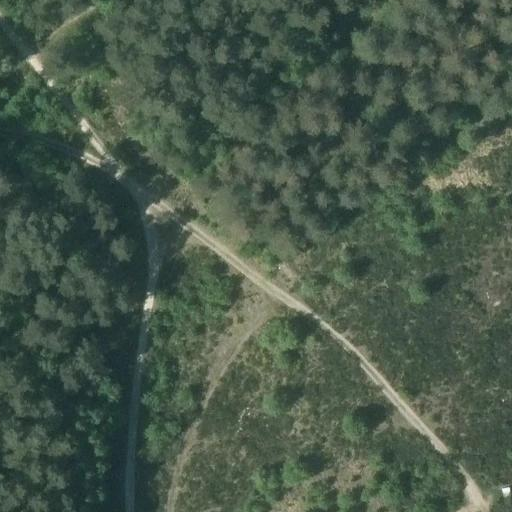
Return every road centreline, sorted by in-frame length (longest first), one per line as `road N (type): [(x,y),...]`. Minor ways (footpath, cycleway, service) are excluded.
road 1 (track): [(0,17),(141,194),(153,267),(127,511)]
road 2 (track): [(141,194),(340,344),(478,503)]
road 3 (track): [(0,133),(40,139),(115,170)]
